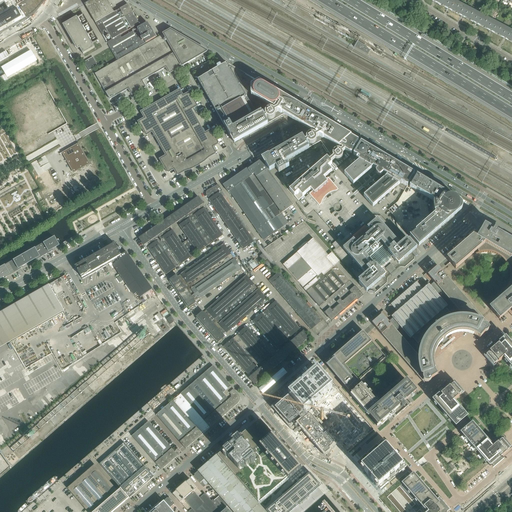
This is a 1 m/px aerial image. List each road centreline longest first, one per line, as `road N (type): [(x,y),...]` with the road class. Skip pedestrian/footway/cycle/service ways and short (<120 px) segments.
road 1 (unclassified): [(257,403),(461,226)]
road 2 (unclassified): [(257,403),(187,323),(120,225)]
road 3 (secondary): [(321,110),(511,222)]
road 4 (secondary): [(132,0),(321,110)]
road 5 (motorway): [(325,0),(511,112)]
road 6 (secondary): [(511,214),(325,104)]
road 7 (secondary): [(325,104),(144,0)]
road 8 (motorway): [(511,98),(349,0)]
road 9 (unclassified): [(132,511),(257,403)]
road 10 (tertiary): [(120,225),(0,294)]
road 11 (unclassified): [(103,122),(41,19)]
